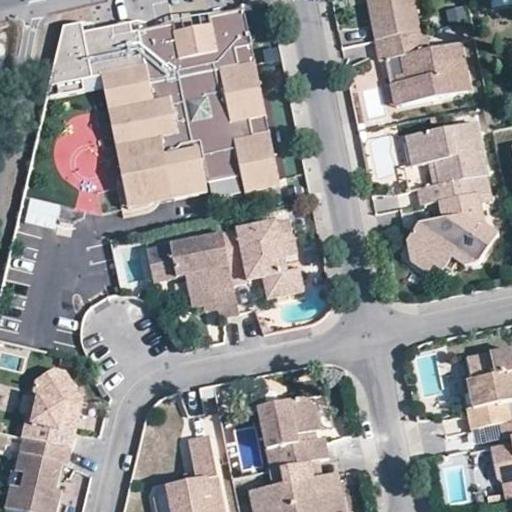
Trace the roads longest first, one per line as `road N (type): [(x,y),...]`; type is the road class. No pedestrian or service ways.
road 1 (residential): [(108,511),(133,409),(154,383),(373,338)]
road 2 (residential): [(303,0),(373,338)]
road 3 (residential): [(373,338),(406,511)]
road 4 (residential): [(373,338),(511,304)]
